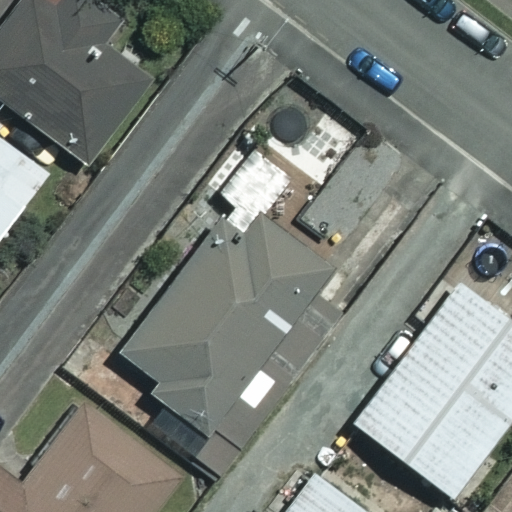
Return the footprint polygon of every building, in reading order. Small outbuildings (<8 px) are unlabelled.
[(111,23),(81,0),(21,0),(0,27),(0,104),(76,165),(141,83),(93,44),(111,23)] [(0,225),(39,174),(0,144),(0,225)] [(208,223),(111,353),(146,380),(138,391),(203,440),(190,457),(213,474),(313,341),(286,321),(325,269),(254,216),(234,242),(208,223)] [(511,405),(511,329),(449,282),(343,423),(443,498),(511,405)] [(151,511),(179,479),(74,395),(8,477),(0,470),(0,511),(151,511)] [(354,511),(307,475),(278,511),(354,511)]
